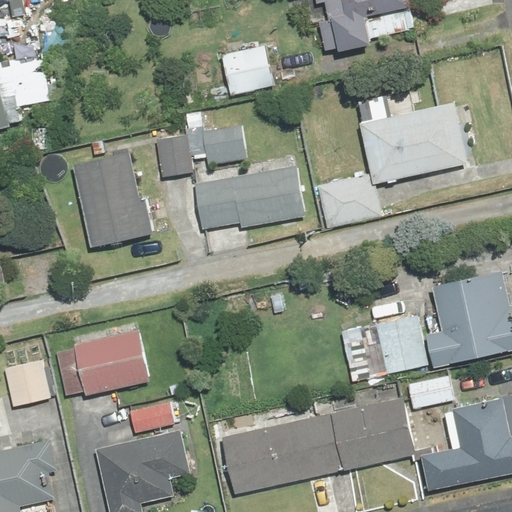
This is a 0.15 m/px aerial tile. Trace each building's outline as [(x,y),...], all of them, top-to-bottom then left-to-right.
[(314,0),(315,5),(324,3),(328,22),(320,24),(326,52),(337,49),(337,52),(371,45),(370,40),(416,30),(411,3),(420,1),(419,0),(314,0)] [(267,47),(221,55),(229,98),(275,89),(267,47)] [(0,128),(21,123),(18,110),(54,100),(42,52),(0,62),(0,128)] [(371,174),(318,185),(327,228),(383,217),(376,184),(469,164),(456,103),(360,123),(371,174)] [(187,134),(157,138),(163,179),(194,174),(191,157),(207,154),(209,165),(249,160),(244,125),(204,131),(201,112),(185,115),(187,134)] [(130,152),(73,164),(91,249),(154,236),(145,197),(140,198),(130,152)] [(297,166),(195,183),(203,231),(241,225),(242,230),(306,219),(297,166)] [(427,334),(435,368),(511,350),(511,305),(510,305),(502,269),(432,284),(443,331),(427,334)] [(417,315),(360,327),(370,378),(427,366),(417,315)] [(140,329),(75,343),(76,349),(58,353),(67,395),(86,391),(87,396),(151,382),(140,329)] [(44,361),(5,369),(13,408),(53,399),(44,361)] [(454,374),(413,383),(419,409),(460,400),(454,374)] [(511,396),(452,407),(453,412),(446,413),(453,448),(422,454),(428,490),(511,473),(511,396)] [(404,398),(222,436),(235,494),(416,456),(404,398)] [(178,400),(133,411),(138,434),(183,423),(178,400)] [(182,429),(96,448),(109,511),(145,511),(144,503),(175,496),(171,477),(191,473),(182,429)] [(50,442),(0,452),(0,511),(21,511),(20,507),(54,499),(48,474),(57,472),(50,442)]
